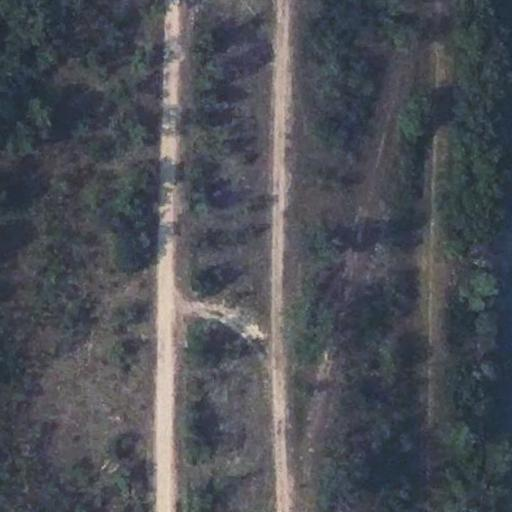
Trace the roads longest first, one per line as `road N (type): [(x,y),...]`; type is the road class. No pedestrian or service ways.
road 1 (track): [(285,0),(274,362),(286,511)]
road 2 (track): [(161,511),(171,0)]
road 3 (track): [(286,497),(306,445),(398,54),(428,28)]
road 4 (track): [(274,362),(238,327),(188,306),(162,284)]
